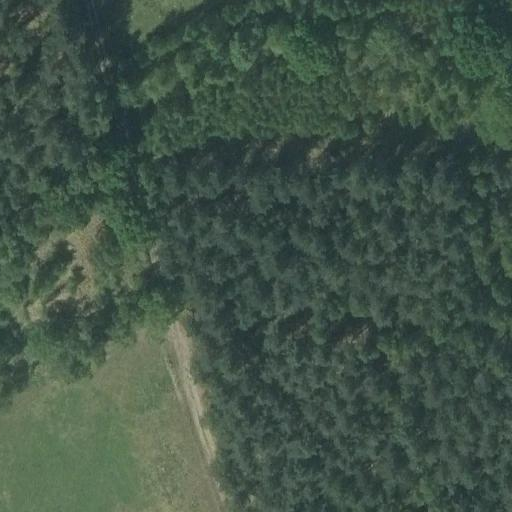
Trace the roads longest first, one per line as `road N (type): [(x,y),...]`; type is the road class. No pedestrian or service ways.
road 1 (track): [(228,511),(83,0)]
road 2 (track): [(172,325),(127,338),(0,406)]
